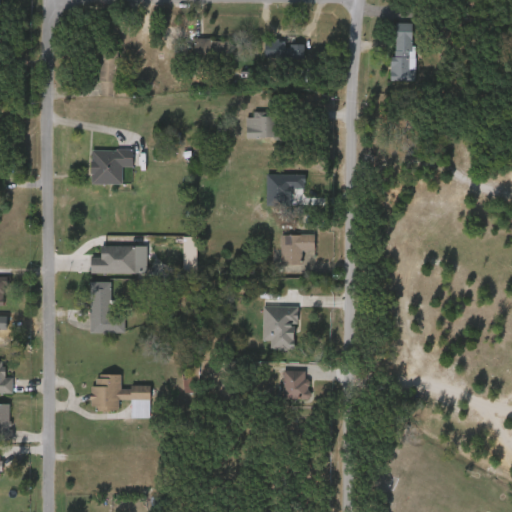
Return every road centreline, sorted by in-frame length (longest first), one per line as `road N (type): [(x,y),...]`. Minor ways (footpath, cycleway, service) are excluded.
road 1 (residential): [(353,0),(344,511)]
road 2 (residential): [(42,0),(43,511)]
